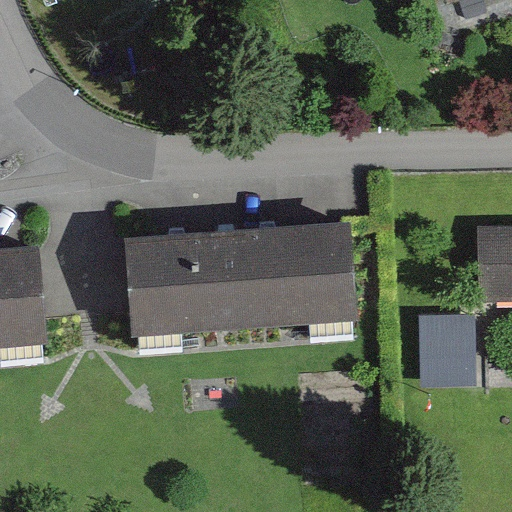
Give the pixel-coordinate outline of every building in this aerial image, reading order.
[(511,0),(455,0),(459,14),(510,0),(511,0)] [(371,228),(142,245),(150,347),(378,331),(371,228)] [(511,230),(492,231),(498,330),(511,329),(511,230)] [(69,253),(0,257),(0,353),(77,348),(69,253)] [(431,297),(434,371),(486,369),(483,296),(431,297)]
